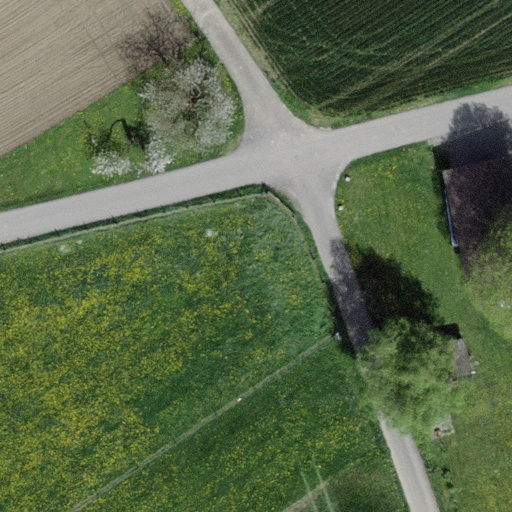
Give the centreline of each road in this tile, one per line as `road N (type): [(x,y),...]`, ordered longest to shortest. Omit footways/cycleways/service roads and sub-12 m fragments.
road 1 (track): [(205,0),(305,150),(432,511)]
road 2 (residential): [(511,106),(0,227)]
